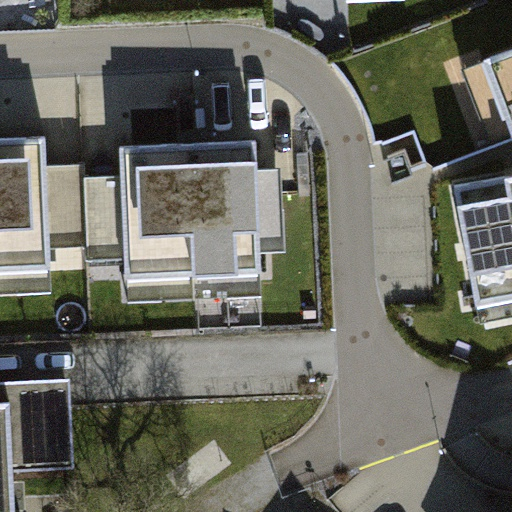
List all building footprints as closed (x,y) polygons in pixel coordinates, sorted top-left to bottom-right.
[(511,50),(461,69),(488,142),(511,132),(511,50)] [(49,133),(0,135),(0,291),(57,288),(49,133)] [(256,139),(121,146),(130,301),(264,294),(256,139)] [(511,176),(456,187),(480,324),(511,318),(511,176)] [(70,377),(0,380),(0,511),(17,511),(16,468),(75,465),(70,377)]
